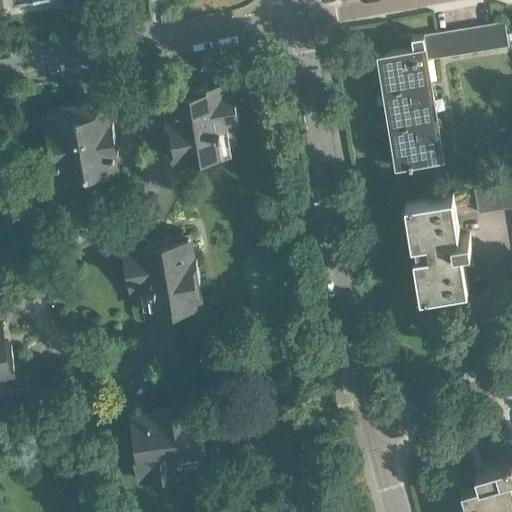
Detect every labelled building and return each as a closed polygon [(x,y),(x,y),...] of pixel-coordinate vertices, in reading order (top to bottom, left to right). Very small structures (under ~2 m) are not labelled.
[(495,23),(499,46),(507,45),(504,22),(495,23)] [(487,48),(499,46),(495,23),(483,25),(487,48)] [(475,50),(487,48),(483,25),(471,27),(475,50)] [(463,52),(475,50),(471,27),(460,29),(463,52)] [(451,54),(463,52),(460,29),(448,31),(451,54)] [(440,56),(451,54),(448,31),(436,33),(440,56)] [(428,58),(440,56),(436,33),(424,35),(424,33),(412,35),(414,46),(381,52),(400,163),(410,161),(411,165),(414,164),(413,161),(444,156),(428,58)] [(178,156),(208,151),(219,149),(216,135),(236,132),(228,86),(168,95),(178,156)] [(96,108),(93,100),(60,106),(62,114),(48,116),(58,175),(117,166),(107,106),(96,108)] [(0,146),(0,180),(4,180),(9,179),(4,146),(0,146)] [(13,179),(9,179),(4,180),(8,202),(6,202),(8,218),(19,216),(13,179)] [(511,206),(511,196),(511,194),(510,182),(498,184),(502,208),(511,206)] [(490,210),(502,208),(498,184),(486,186),(490,210)] [(478,212),(490,210),(486,186),(474,188),(478,212)] [(462,246),(471,244),(469,233),(460,235),(453,191),(405,199),(412,241),(416,240),(418,252),(414,252),(421,293),(469,285),(462,246)] [(138,309),(168,304),(197,299),(190,261),(192,260),(188,237),(165,241),(165,243),(128,249),(138,309)] [(0,386),(13,384),(5,345),(7,345),(3,323),(0,323),(0,386)] [(202,467),(193,408),(155,414),(155,412),(132,415),(136,437),(137,436),(143,476),(202,467)] [(466,489),(472,511),(511,511),(511,502),(505,478),(511,476),(511,461),(475,472),(479,485),(466,489)]
